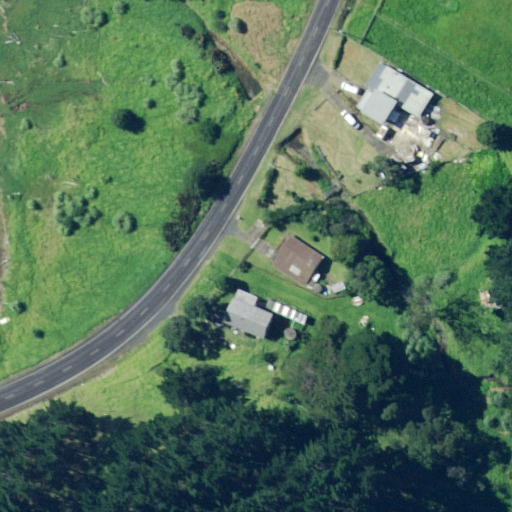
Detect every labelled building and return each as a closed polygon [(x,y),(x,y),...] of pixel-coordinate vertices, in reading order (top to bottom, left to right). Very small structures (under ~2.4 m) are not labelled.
[(367,89),(373,93),(362,109),(390,126),(402,106),(422,118),(436,95),(397,71),(392,68),(383,62),(367,89)] [(439,137),(403,113),(392,129),(387,126),(379,137),(401,152),(411,137),(430,150),(439,137)] [(422,149),(405,155),(413,179),(430,173),(422,149)] [(332,260),(296,236),(275,267),(311,291),(319,280),(332,260)] [(507,288),(484,293),(488,312),(511,307),(507,288)] [(264,340),(276,316),(261,309),(265,300),(260,297),(244,289),(227,322),(264,340)] [(272,298),(267,308),(304,326),(309,316),(272,298)] [(297,331),(286,329),(284,339),(295,342),(297,331)] [(234,343),(215,334),(211,343),(229,352),(234,343)]
